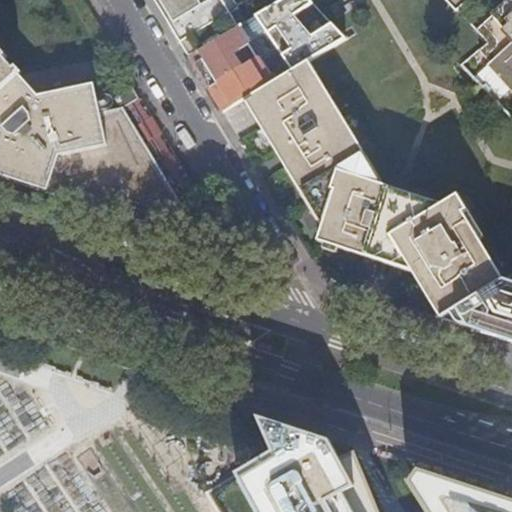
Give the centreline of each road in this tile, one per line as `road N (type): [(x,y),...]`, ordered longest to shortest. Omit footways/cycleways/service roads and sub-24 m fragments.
road 1 (secondary): [(148,320),(235,359),(511,447)]
road 2 (residential): [(275,317),(283,291),(112,0)]
road 3 (secondary): [(275,317),(0,224)]
road 4 (secondary): [(511,391),(275,317)]
road 5 (secondary): [(0,265),(148,320)]
road 6 (secondary): [(148,320),(173,307),(247,328),(275,317)]
